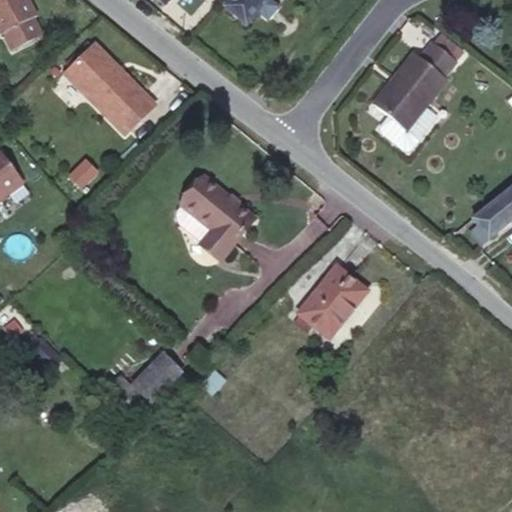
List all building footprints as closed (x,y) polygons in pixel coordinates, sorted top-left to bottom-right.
[(0,0),(0,33),(2,32),(11,50),(41,35),(33,17),(35,16),(27,0),(0,0)] [(267,0),(229,0),(223,7),(245,26),(267,0)] [(441,33),(435,41),(457,59),(463,51),(441,33)] [(448,80),(446,79),(458,63),(432,43),(420,59),(413,54),(393,80),(395,82),(375,107),(390,118),(382,129),(383,135),(406,153),(412,153),(420,142),(408,132),(448,80)] [(100,99),(95,104),(127,136),(157,105),(97,44),(71,70),(100,99)] [(66,74),(95,104),(100,99),(71,70),(66,74)] [(0,199),(20,185),(0,156),(0,199)] [(221,259),(254,219),(204,177),(181,205),(182,205),(212,231),(202,243),(221,259)] [(511,219),(511,187),(472,220),(477,226),(487,239),(511,219)] [(212,231),(182,205),(177,211),(176,219),(179,225),(202,243),(212,231)] [(480,245),(487,239),(477,226),(469,232),(480,245)] [(328,339),(366,292),(336,268),(298,315),(328,339)] [(51,369),(62,358),(41,337),(30,347),(51,369)] [(163,355),(132,386),(150,404),(181,372),(163,355)] [(211,394),(224,380),(214,370),(201,384),(211,394)] [(119,378),(104,393),(125,415),(140,400),(119,378)]
